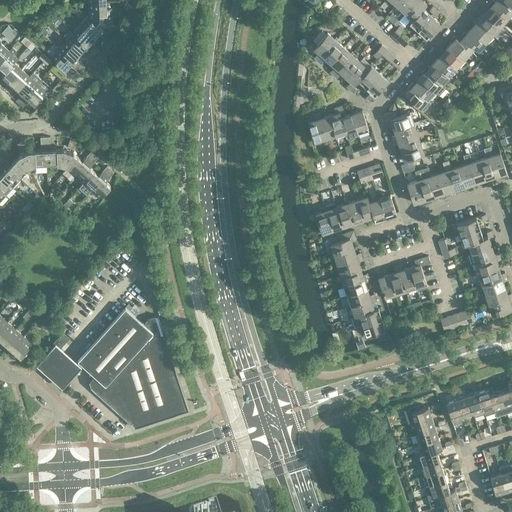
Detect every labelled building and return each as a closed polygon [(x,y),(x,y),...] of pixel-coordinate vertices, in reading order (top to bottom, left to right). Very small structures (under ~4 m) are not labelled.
[(399,0),(396,4),(403,10),(401,11),(403,13),(414,0),(399,0)] [(414,0),(403,13),(404,14),(406,12),(412,18),(409,22),(426,3),(422,0),(414,0)] [(511,11),(511,7),(503,0),(495,0),(495,1),(493,0),(492,0),(490,2),(509,19),(510,17),(508,16),(511,11)] [(106,1),(88,2),(89,14),(88,14),(102,19),(104,12),(112,12),(112,7),(107,7),(106,1)] [(509,19),(490,2),(487,5),(489,7),(485,12),(499,25),(505,18),(507,20),(509,19)] [(426,3),(409,22),(416,28),(414,30),(416,31),(431,14),(423,7),(426,4),(426,3)] [(499,25),(485,12),(480,17),(478,15),(476,18),(494,35),(495,33),(494,32),(499,25)] [(88,14),(80,24),(94,36),(98,31),(102,35),(105,31),(100,26),(102,19),(88,14)] [(431,14),(416,31),(417,32),(419,30),(426,37),(439,22),(431,14)] [(494,35),(476,18),(473,21),(475,23),(470,28),(485,41),(491,35),(493,36),(494,35)] [(94,36),(80,24),(73,32),(96,52),(99,49),(90,40),(94,36)] [(395,38),(399,34),(404,29),(399,25),(391,34),(395,38)] [(14,27),(11,31),(9,32),(13,35),(14,34),(15,35),(18,31),(14,27)] [(485,41),(470,28),(466,33),(464,31),(461,35),(463,36),(474,46),(479,51),(481,49),(479,48),(485,41)] [(315,38),(319,42),(314,47),(322,54),(337,38),(334,35),(332,37),(327,32),(326,34),(322,30),(315,38)] [(96,52),(73,32),(66,40),(80,52),(84,47),(93,56),(96,52)] [(404,46),(408,41),(399,34),(395,38),(404,46)] [(470,50),(459,40),(454,35),(451,39),(453,40),(448,45),(463,58),(467,54),(472,58),(474,56),(476,58),(478,57),(470,50)] [(474,46),(463,36),(459,40),(470,50),(474,46)] [(337,38),(322,54),(330,62),(344,47),(338,42),(340,40),(337,38)] [(80,52),(66,40),(59,48),(82,69),(85,65),(76,56),(80,52)] [(0,43),(0,60),(9,50),(0,43)] [(382,53),(386,48),(381,44),(373,54),(378,58),(382,53)] [(463,58),(448,45),(444,50),(442,49),(439,52),(458,68),(459,67),(457,65),(463,58)] [(344,47),(330,62),(338,69),(353,52),(350,49),(348,51),(344,47)] [(59,48),(51,56),(65,68),(69,64),(79,72),(82,69),(59,48)] [(391,61),(391,60),(395,56),(386,48),(382,53),(391,61)] [(9,50),(0,60),(0,67),(1,66),(5,70),(2,74),(17,58),(9,50)] [(353,52),(338,69),(346,76),(360,61),(355,56),(356,55),(353,52)] [(458,68),(439,52),(436,55),(438,57),(434,61),(449,75),(449,74),(454,68),(456,70),(458,68)] [(496,53),(489,61),(492,63),(499,55),(496,53)] [(17,58),(2,74),(7,78),(3,82),(7,85),(21,69),(14,62),(17,58)] [(360,61),(346,76),(355,83),(358,80),(368,68),(360,61)] [(449,75),(434,61),(429,66),(428,65),(425,68),(444,85),(452,77),(449,74),(449,75)] [(371,64),(368,68),(358,80),(366,87),(379,72),(373,66),(374,64),(373,63),(371,65),(371,64)] [(444,85),(425,68),(422,71),(424,73),(419,78),(434,91),(440,84),(442,86),(443,85),(444,86),(444,85)] [(21,69),(7,85),(10,89),(14,85),(18,89),(29,76),(21,69)] [(23,100),(42,79),(34,72),(29,76),(18,89),(23,93),(19,97),(23,100)] [(379,72),(366,87),(374,94),(389,78),(387,76),(386,78),(379,72)] [(434,91),(419,78),(415,83),(413,81),(410,84),(429,100),(430,99),(428,97),(434,91)] [(46,91),(44,90),(48,85),(42,79),(23,100),(26,103),(30,99),(35,103),(46,91)] [(431,102),(429,100),(410,84),(408,87),(409,89),(405,94),(423,111),(431,102)] [(341,116),(340,112),(339,112),(338,106),(334,108),(335,113),(329,115),(335,134),(345,130),(346,130),(341,116)] [(362,109),(351,113),(358,132),(366,129),(367,131),(369,130),(362,109)] [(396,110),(393,110),(391,111),(384,114),(387,124),(392,122),(394,128),(413,122),(410,113),(413,113),(412,110),(397,115),(396,110)] [(335,134),(329,115),(323,117),(321,112),(317,113),(326,139),(328,139),(327,136),(335,134)] [(326,139),(317,113),(313,115),(315,119),(308,122),(314,140),(323,138),(324,140),(326,139)] [(351,113),(341,116),(346,130),(345,130),(347,135),(348,137),(350,137),(349,134),(358,132),(351,113)] [(413,122),(394,128),(396,134),(391,136),(393,140),(419,131),(418,129),(416,130),(413,122)] [(419,131),(393,140),(394,144),(399,142),(401,149),(420,142),(417,134),(419,133),(419,131)] [(50,148),(50,136),(40,136),(41,149),(29,149),(19,155),(15,159),(27,170),(35,166),(58,165),(66,168),(78,156),(73,151),(63,148),(50,148)] [(74,148),(77,141),(70,139),(67,146),(74,148)] [(21,150),(27,147),(24,140),(17,143),(21,150)] [(420,142),(401,149),(403,155),(398,157),(400,161),(426,152),(425,150),(423,151),(420,142)] [(370,151),(368,145),(352,150),(350,144),(345,146),(349,158),(370,151)] [(492,154),(491,151),(490,146),(486,147),(496,175),(502,172),(503,176),(507,174),(500,152),(492,154)] [(486,156),(479,159),(486,181),(490,180),(489,177),(496,175),(486,147),(484,148),(486,156)] [(78,156),(66,168),(75,176),(94,154),(91,151),(82,160),(78,156)] [(469,153),(466,154),(475,181),(482,179),(483,182),(486,181),(479,159),(472,161),(469,153)] [(94,154),(75,176),(83,183),(94,170),(90,166),(98,157),(94,154)] [(466,163),(459,166),(466,188),(470,187),(468,183),(475,181),(466,154),(463,155),(466,163)] [(27,170),(15,159),(10,164),(1,155),(0,156),(0,160),(20,178),(27,170)] [(448,159),(445,160),(455,188),(461,186),(462,189),(466,188),(459,166),(451,168),(448,159)] [(20,178),(0,160),(0,167),(4,171),(0,175),(12,187),(20,178)] [(445,170),(438,172),(445,195),(449,194),(448,190),(455,188),(445,160),(442,161),(445,170)] [(379,163),(374,165),(378,176),(383,175),(379,163)] [(94,170),(83,183),(91,190),(110,168),(107,165),(99,174),(94,170)] [(374,165),(368,166),(372,178),(378,176),(374,165)] [(368,166),(363,168),(366,180),(372,178),(368,166)] [(428,166),(425,167),(434,195),(441,193),(442,196),(445,195),(438,172),(431,175),(428,166)] [(425,177),(417,179),(425,201),(428,200),(427,197),(434,195),(425,167),(422,168),(425,177)] [(110,168),(91,190),(99,197),(110,185),(106,181),(114,171),(110,168)] [(363,168),(357,170),(360,182),(366,180),(363,168)] [(12,187),(0,175),(0,189),(5,195),(12,187)] [(417,179),(407,183),(413,202),(420,199),(421,203),(425,201),(417,179)] [(388,194),(379,197),(385,216),(392,214),(392,216),(397,215),(389,191),(387,192),(388,194)] [(365,196),(357,199),(363,218),(373,215),(375,222),(376,222),(366,193),(365,194),(365,196)] [(369,193),(366,193),(376,222),(380,221),(379,218),(385,216),(379,197),(369,200),(368,196),(369,195),(369,193)] [(348,200),(346,200),(353,221),(363,218),(357,199),(349,202),(348,200)] [(345,203),(336,206),(343,225),(353,221),(346,200),(344,201),(345,203)] [(343,225),(336,206),(335,202),(325,205),(325,207),(332,228),(343,225)] [(322,232),(332,228),(325,207),(323,207),(324,210),(315,213),(322,232)] [(476,216),(455,223),(455,225),(458,225),(460,233),(479,227),(476,216)] [(479,227),(460,233),(463,242),(461,242),(461,244),(492,234),(491,230),(486,231),(488,235),(483,237),(479,227)] [(331,245),(334,253),(353,247),(351,241),(356,239),(353,230),(329,238),(331,242),(328,243),(329,245),(331,245)] [(492,234),(461,244),(462,246),(465,245),(464,244),(469,242),(472,252),(491,246),(489,240),(494,238),(492,234)] [(444,238),(438,240),(442,251),(448,249),(444,238)] [(491,246),(472,252),(468,253),(471,264),(473,263),(499,255),(498,251),(493,252),(491,246)] [(353,247),(334,253),(337,262),(335,262),(335,264),(361,256),(360,252),(355,253),(353,247)] [(454,247),(448,249),(442,251),(444,257),(456,253),(454,247)] [(428,255),(414,260),(416,264),(409,267),(415,286),(424,283),(425,285),(427,285),(420,264),(430,261),(428,255)] [(499,255),(473,263),(474,265),(476,264),(479,273),(498,266),(496,260),(501,259),(499,255)] [(361,256),(335,264),(336,266),(338,265),(341,274),(360,267),(358,261),(363,259),(361,256)] [(415,286),(409,267),(403,269),(401,264),(397,265),(406,291),(408,291),(407,288),(415,286)] [(406,291),(397,265),(394,266),(395,271),(389,273),(395,292),(403,290),(404,292),(406,291)] [(498,266),(479,273),(482,281),(475,283),(475,285),(506,275),(505,271),(500,273),(498,266)] [(360,267),(341,274),(344,282),(341,283),(342,285),(368,276),(367,272),(362,274),(360,267)] [(395,292),(389,273),(382,276),(381,271),(376,272),(385,298),(387,298),(386,295),(395,292)] [(506,275),(475,285),(475,286),(477,285),(478,287),(483,285),(486,293),(505,287),(503,281),(507,279),(506,275)] [(368,276),(342,285),(343,287),(345,286),(348,294),(367,288),(365,282),(369,280),(368,276)] [(505,287),(486,293),(488,302),(486,302),(487,304),(511,296),(511,293),(511,292),(507,293),(505,287)] [(367,288),(348,294),(350,303),(348,303),(349,305),(375,297),(374,293),(369,294),(367,288)] [(511,296),(487,304),(487,306),(490,305),(493,314),(511,308),(509,301),(511,300),(511,296)] [(375,297),(349,305),(349,307),(352,306),(355,315),(381,306),(380,306),(373,308),(371,302),(376,301),(375,297)] [(381,306),(355,315),(355,317),(358,316),(357,314),(359,314),(363,324),(382,317),(379,311),(382,310),(381,306)] [(130,420),(135,425),(138,424),(152,419),(155,413),(161,416),(185,408),(183,400),(177,397),(180,391),(170,362),(164,359),(167,353),(161,333),(155,316),(148,318),(143,323),(125,307),(78,360),(96,376),(94,377),(95,378),(91,382),(92,386),(108,400),(113,398),(115,406),(131,420),(130,420)] [(469,309),(463,311),(467,323),(472,321),(469,309)] [(457,313),(461,325),(467,323),(463,311),(457,313)] [(457,313),(452,315),(455,326),(461,325),(457,313)] [(452,315),(446,316),(450,328),(455,326),(452,315)] [(446,316),(440,318),(444,330),(450,328),(446,316)] [(382,317),(363,324),(365,332),(363,333),(364,335),(388,327),(386,323),(384,324),(382,317)] [(7,321),(0,329),(0,337),(4,341),(15,329),(7,321)] [(41,325),(45,328),(44,330),(49,335),(54,330),(48,325),(49,324),(45,321),(41,325)] [(15,329),(4,341),(8,345),(5,349),(9,352),(23,336),(15,329)] [(391,337),(388,329),(375,334),(378,341),(391,337)] [(56,353),(60,347),(69,337),(63,331),(49,347),(56,353)] [(23,336),(9,352),(12,355),(16,352),(20,356),(32,344),(23,336)] [(359,347),(366,345),(363,338),(356,340),(359,347)] [(55,345),(36,366),(62,389),(81,367),(55,345)] [(511,394),(509,386),(499,390),(505,407),(511,404),(511,394)] [(488,388),(487,388),(493,405),(494,410),(505,407),(499,390),(493,392),(491,387),(488,388)] [(487,388),(477,391),(483,408),(493,405),(487,388)] [(477,391),(467,395),(472,412),(474,417),(484,414),(483,408),(477,391)] [(467,395),(456,398),(462,415),(472,412),(467,395)] [(456,398),(446,401),(453,424),(464,421),(462,415),(456,398)] [(414,422),(431,416),(428,405),(419,408),(418,404),(405,409),(410,423),(414,422)] [(431,416),(414,422),(418,432),(435,426),(431,416)] [(435,426),(418,432),(415,433),(418,442),(421,441),(421,442),(438,436),(435,426)] [(421,442),(424,452),(436,449),(442,447),(438,436),(421,442)] [(424,452),(419,454),(423,464),(439,459),(436,449),(424,452)] [(439,459),(423,464),(426,475),(443,469),(439,459)] [(511,472),(509,464),(499,467),(501,473),(506,490),(511,487),(511,472)] [(443,469),(426,475),(429,485),(446,479),(443,469)] [(501,473),(490,476),(495,493),(506,490),(501,473)] [(446,479),(429,485),(425,486),(424,486),(428,497),(433,495),(455,488),(453,481),(447,483),(446,479)] [(459,486),(455,488),(433,495),(436,505),(458,498),(456,492),(459,491),(460,489),(459,486)] [(458,498),(436,505),(438,511),(451,511),(462,509),(458,498)]
